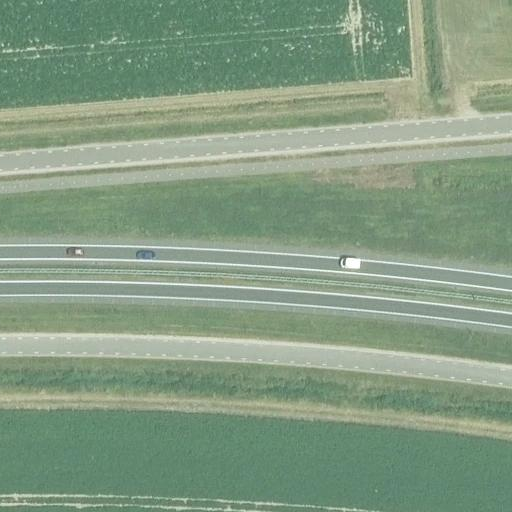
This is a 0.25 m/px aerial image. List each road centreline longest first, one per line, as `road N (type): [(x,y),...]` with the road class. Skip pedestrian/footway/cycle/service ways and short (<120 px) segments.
road 1 (unclassified): [(0,163),(511,125)]
road 2 (trunk): [(0,291),(306,299),(511,322)]
road 3 (trunk): [(511,285),(295,262),(0,252)]
road 4 (unclassified): [(0,346),(273,355),(511,379)]
